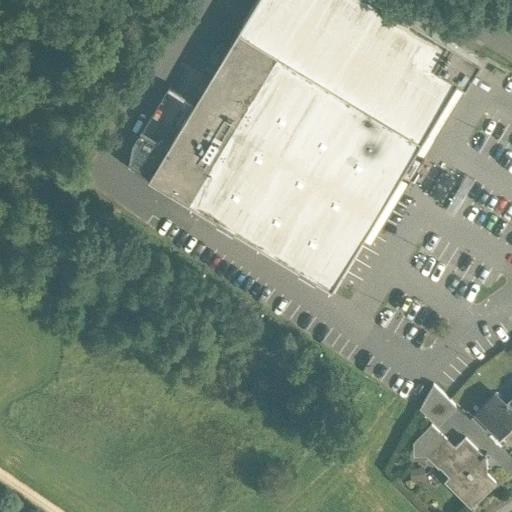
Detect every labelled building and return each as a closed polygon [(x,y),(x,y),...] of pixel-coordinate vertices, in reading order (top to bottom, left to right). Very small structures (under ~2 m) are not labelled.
[(482,59),(384,0),(255,0),(239,27),(423,138),(457,80),(466,85),(482,59)] [(423,138),(239,27),(163,153),(158,161),(134,146),(134,142),(137,137),(143,128),(142,127),(133,142),(129,163),(153,177),(237,228),(333,286),(363,236),(402,171),(414,152),(423,138)] [(219,41),(214,50),(220,53),(225,45),(219,41)] [(423,138),(414,152),(421,156),(423,153),(424,154),(466,85),(457,80),(423,138)] [(163,153),(137,137),(134,142),(134,146),(158,161),(163,153)] [(421,156),(414,152),(402,171),(409,175),(407,178),(409,179),(411,176),(422,157),(424,154),(423,153),(421,156)] [(402,171),(363,236),(372,241),(409,179),(407,178),(409,175),(402,171)] [(456,405),(434,383),(421,405),(438,423),(456,405)] [(511,408),(505,402),(493,391),(475,410),(500,433),(511,420),(511,408)] [(445,436),(431,423),(415,440),(415,452),(427,452),(428,453),(445,436)] [(483,452),(465,435),(455,446),(445,436),(428,453),(439,464),(442,461),(451,452),(462,463),(453,472),(446,479),(459,492),(472,505),(473,503),(472,503),(494,481),(495,482),(496,481),(486,471),(485,454),(488,452),(486,450),(483,452)] [(462,463),(451,452),(442,461),(453,472),(462,463)] [(459,492),(446,479),(443,482),(455,495),(459,492)]
